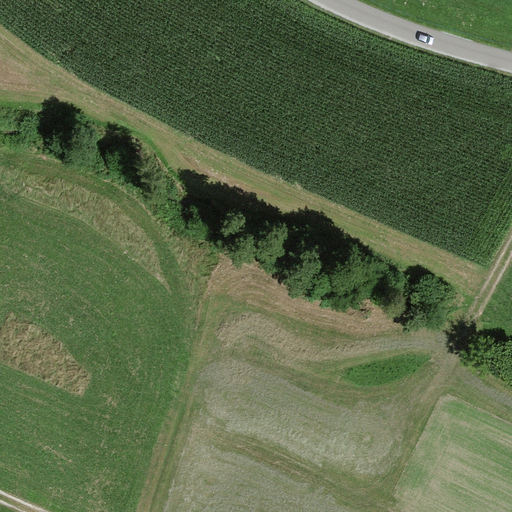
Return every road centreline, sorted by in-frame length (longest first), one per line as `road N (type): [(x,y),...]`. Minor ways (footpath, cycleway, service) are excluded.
road 1 (track): [(418,412),(511,246)]
road 2 (unclassified): [(340,0),(395,27),(511,60)]
